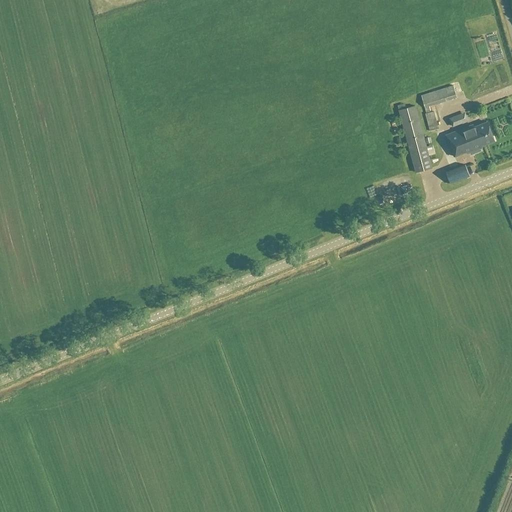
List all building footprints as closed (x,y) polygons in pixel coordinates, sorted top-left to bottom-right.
[(478,65),(490,62),(490,63),(502,60),(494,33),(471,39),(478,65)] [(428,107),(456,98),(452,86),(420,96),(425,114),(424,114),(429,132),(438,130),(433,112),(429,113),(428,107)] [(414,107),(406,109),(404,103),(396,105),(398,111),(398,112),(414,173),(431,169),(414,107)] [(468,121),(465,113),(449,120),(452,127),(468,121)] [(467,129),(446,137),(454,157),(465,153),(466,155),(469,154),(470,157),(480,152),(479,150),(489,146),(488,144),(493,142),(486,124),(468,131),(467,129)] [(464,165),(444,173),(449,185),(469,177),(464,165)]
